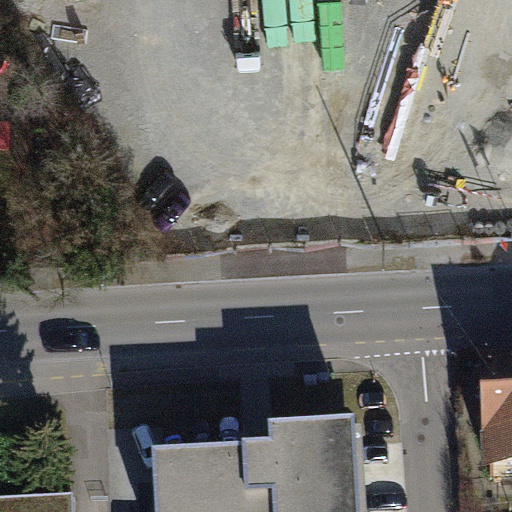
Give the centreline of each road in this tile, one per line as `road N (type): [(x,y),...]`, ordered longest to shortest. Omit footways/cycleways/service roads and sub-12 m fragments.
road 1 (primary): [(0,349),(424,317)]
road 2 (residential): [(437,511),(424,317)]
